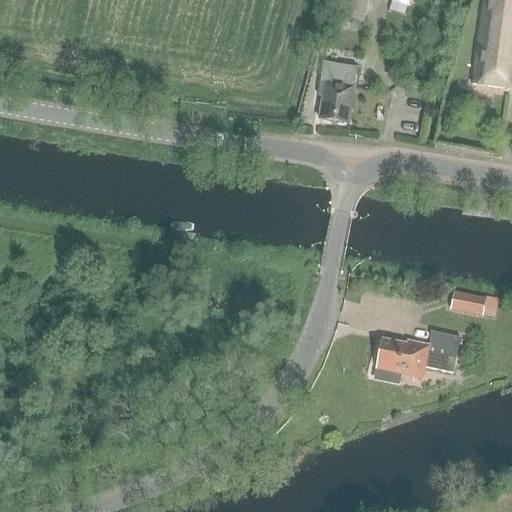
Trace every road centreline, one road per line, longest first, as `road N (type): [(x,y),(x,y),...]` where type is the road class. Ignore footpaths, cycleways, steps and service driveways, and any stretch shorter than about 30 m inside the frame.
road 1 (tertiary): [(82,511),(204,459),(292,379),(319,324),(350,167)]
road 2 (tertiary): [(350,167),(296,150),(0,103)]
road 3 (tertiary): [(511,179),(398,163),(350,167)]
